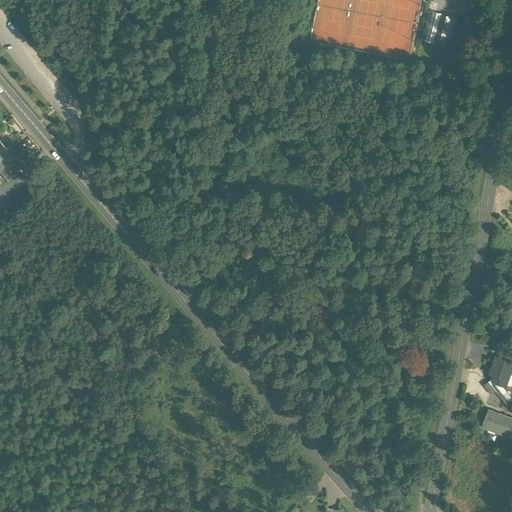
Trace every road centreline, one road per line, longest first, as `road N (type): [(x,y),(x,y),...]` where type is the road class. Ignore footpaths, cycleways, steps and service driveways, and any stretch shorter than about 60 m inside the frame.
road 1 (tertiary): [(0,83),(368,511)]
road 2 (tertiary): [(430,511),(511,71)]
road 3 (track): [(145,384),(0,308)]
road 4 (track): [(107,0),(83,121)]
